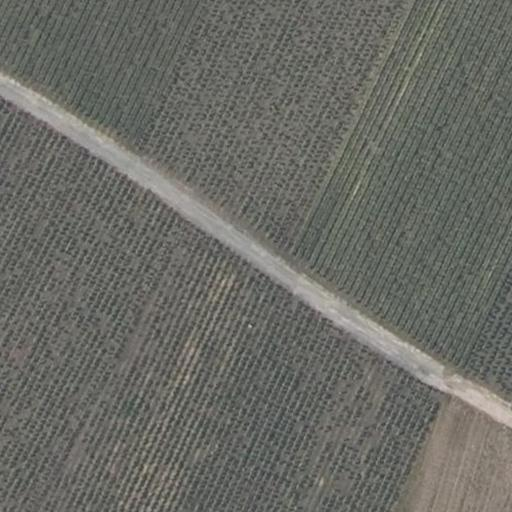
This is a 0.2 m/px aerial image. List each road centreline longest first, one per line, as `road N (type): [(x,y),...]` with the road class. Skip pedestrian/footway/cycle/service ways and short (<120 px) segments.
road 1 (track): [(0,87),(435,383),(511,426)]
road 2 (track): [(282,277),(419,0)]
